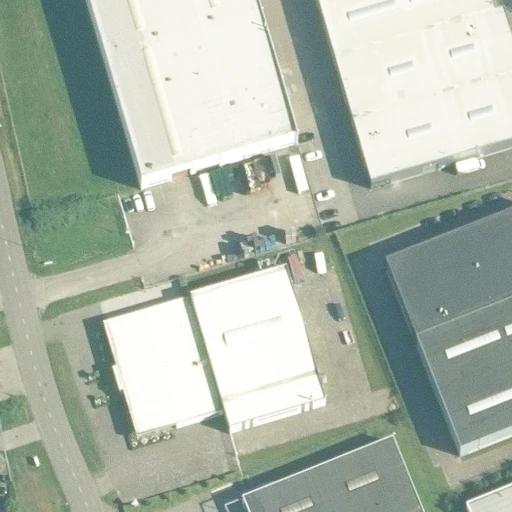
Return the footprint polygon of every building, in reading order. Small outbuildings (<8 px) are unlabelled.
[(253,0),(84,0),(141,191),(296,145),(253,0)] [(314,0),(371,190),(511,149),(511,49),(503,17),(495,19),(489,0),(314,0)] [(511,217),(384,268),(459,458),(511,436),(511,217)] [(189,300),(190,302),(108,326),(106,327),(118,371),(113,373),(120,396),(126,395),(139,438),(175,427),(176,430),(224,416),(229,435),(325,407),(285,272),(189,300)] [(418,511),(391,444),(242,504),(244,511),(418,511)] [(511,511),(511,490),(465,509),(466,511),(511,511)]
